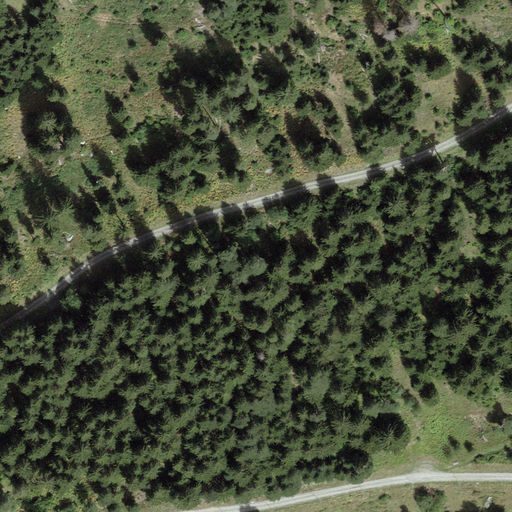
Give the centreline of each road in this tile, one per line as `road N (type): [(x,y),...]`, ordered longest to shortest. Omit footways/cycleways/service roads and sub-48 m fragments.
road 1 (track): [(511,107),(400,163),(261,198),(119,247),(0,330)]
road 2 (track): [(206,511),(406,477),(511,478)]
